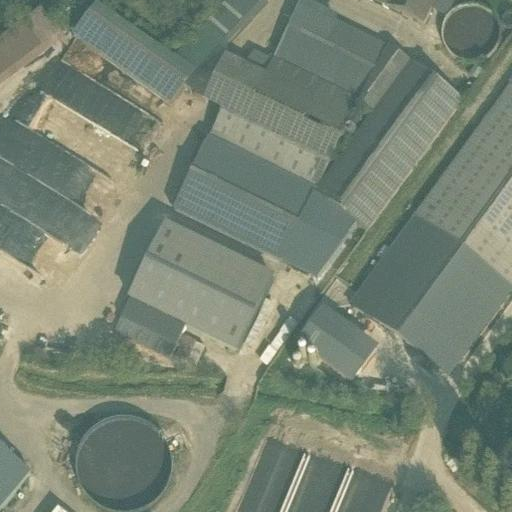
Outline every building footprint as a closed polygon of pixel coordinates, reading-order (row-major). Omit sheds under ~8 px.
[(240,122),(262,78),(247,70),(221,58),(268,5),(260,0),(232,0),(165,70),(162,74),(184,90),(204,105),(222,113),(240,122)] [(392,0),(365,0),(387,10),(392,0)] [(392,0),(387,10),(423,28),(436,0),(392,0)] [(387,50),(300,7),(273,63),(266,79),(352,120),(354,116),(359,107),(387,50)] [(41,13),(0,43),(0,90),(64,42),(41,13)] [(165,70),(89,16),(72,39),(170,109),(184,90),(162,74),(165,70)] [(387,50),(359,107),(374,116),(410,67),(387,50)] [(259,57),(247,70),(262,78),(265,79),(266,79),(273,63),(259,57)] [(317,195),(314,198),(355,228),(365,235),(461,104),(410,67),(374,116),(317,195)] [(352,120),(266,79),(265,79),(262,78),(240,122),(222,113),(208,143),(316,195),(352,120)] [(0,253),(58,287),(137,150),(17,81),(0,110),(0,253)] [(511,90),(510,89),(414,221),(511,293),(511,90)] [(315,283),(355,228),(314,198),(317,195),(316,195),(208,143),(173,215),(315,283)] [(275,282),(165,229),(128,306),(184,334),(237,359),(275,282)] [(394,239),(312,330),(334,349),(416,258),(394,239)] [(0,269),(0,288),(15,299),(25,286),(0,269)] [(409,291),(368,341),(385,355),(426,304),(409,291)] [(184,334),(128,306),(113,336),(160,359),(166,347),(176,352),(184,334)] [(117,511),(148,511),(171,440),(93,416),(75,473),(111,485),(103,508),(117,511)] [(0,511),(1,511),(31,478),(0,452),(0,511)] [(298,511),(322,511),(336,467),(315,461),(298,511)]
